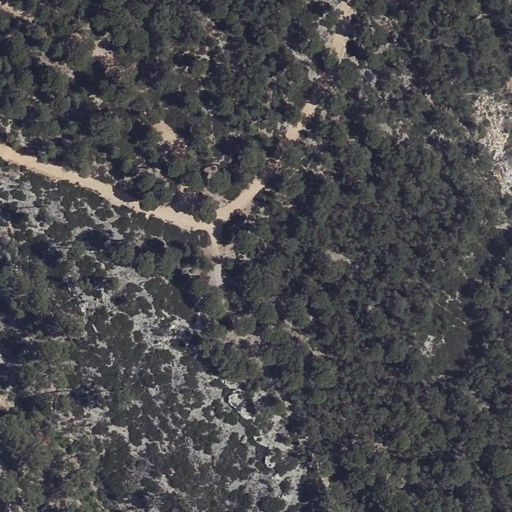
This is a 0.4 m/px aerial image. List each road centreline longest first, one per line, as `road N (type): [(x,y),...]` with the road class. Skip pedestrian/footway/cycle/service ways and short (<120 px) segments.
road 1 (track): [(0,145),(180,210),(224,208),(245,192),(297,116),(319,72),(338,0)]
road 2 (track): [(200,214),(197,179),(116,60),(3,0)]
